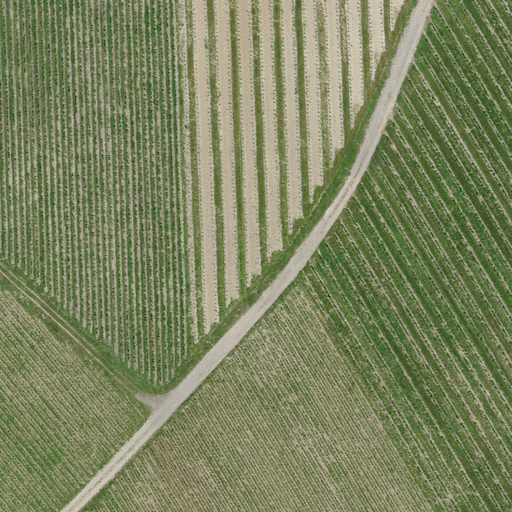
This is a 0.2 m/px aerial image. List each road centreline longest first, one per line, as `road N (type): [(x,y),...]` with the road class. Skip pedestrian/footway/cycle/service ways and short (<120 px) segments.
road 1 (track): [(429,0),(343,200),(252,319),(69,511)]
road 2 (track): [(0,262),(165,410)]
